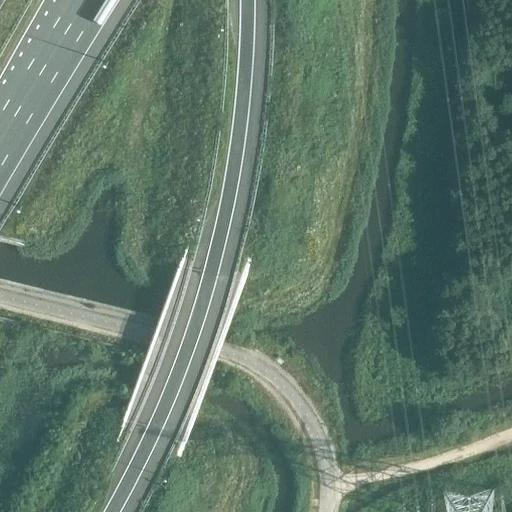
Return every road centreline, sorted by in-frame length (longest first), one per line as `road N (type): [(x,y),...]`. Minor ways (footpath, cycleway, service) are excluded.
road 1 (unknown): [(511,454),(368,492),(347,505),(314,503),(304,435),(279,397),(248,372),(0,305)]
road 2 (motorway): [(111,511),(178,378),(217,251),(237,143),(247,0)]
road 3 (motorway): [(0,139),(85,0)]
